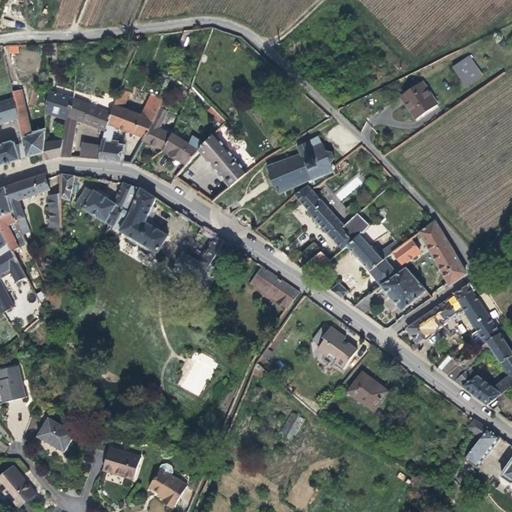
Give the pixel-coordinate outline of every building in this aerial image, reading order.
[(20,0),(5,0),(0,18),(0,21),(16,26),(24,1),(20,0)] [(221,31),(212,27),(205,46),(214,50),(221,31)] [(191,34),(184,31),(176,51),(183,55),(191,34)] [(8,45),(8,53),(19,53),(18,45),(8,45)] [(481,74),(468,55),(452,67),(465,85),(481,74)] [(290,89),(294,84),(287,78),(283,84),(285,85),(290,89)] [(421,82),(405,93),(409,99),(405,102),(417,118),(437,104),(421,82)] [(285,95),(290,89),(285,85),(280,91),(285,95)] [(144,137),(158,109),(162,99),(150,94),(141,114),(123,108),(127,91),(118,88),(111,114),(108,124),(114,126),(144,137)] [(22,89),(11,91),(13,98),(15,105),(24,103),(22,89)] [(73,100),(73,99),(49,93),(45,108),(44,114),(49,114),(50,111),(67,116),(69,116),(73,100)] [(409,99),(405,93),(400,96),(405,102),(409,99)] [(100,98),(94,97),(90,107),(84,122),(104,130),(105,130),(108,124),(111,114),(98,110),(100,98)] [(15,105),(13,98),(0,102),(0,123),(18,118),(15,105)] [(84,122),(90,107),(73,100),(69,116),(67,116),(64,139),(61,156),(73,157),(73,152),(71,151),(76,119),(84,122)] [(32,135),(24,103),(15,105),(18,118),(27,158),(42,153),(43,142),(44,131),(32,135)] [(221,125),(223,122),(208,106),(206,109),(221,125)] [(164,150),(170,134),(173,127),(161,121),(165,113),(158,109),(144,137),(142,139),(164,150)] [(221,125),(214,132),(216,134),(223,127),(224,127),(227,124),(224,121),(223,122),(221,125)] [(110,142),(114,126),(108,124),(105,130),(104,130),(101,147),(99,159),(121,162),(123,147),(116,146),(117,144),(110,142)] [(231,186),(247,172),(213,133),(204,144),(198,150),(231,186)] [(186,164),(198,150),(204,144),(191,137),(187,146),(170,134),(164,150),(186,164)] [(334,170),(336,167),(334,166),(332,166),(331,165),(335,160),(332,153),(327,152),(322,142),(321,143),(318,136),(297,146),(300,154),(267,167),(271,175),(270,176),(275,189),(276,188),(280,195),(312,181),(313,183),(335,173),(334,170)] [(61,156),(64,139),(43,142),(42,153),(43,161),(61,156)] [(0,166),(20,160),(15,143),(11,141),(0,144),(0,166)] [(82,142),(81,158),(99,159),(101,147),(82,142)] [(5,187),(12,212),(15,221),(24,218),(18,201),(49,191),(44,174),(5,187)] [(75,176),(61,174),(62,194),(62,197),(70,202),(75,176)] [(131,186),(123,183),(115,203),(95,191),(95,192),(89,189),(87,189),(78,205),(114,226),(124,209),(121,208),(131,186)] [(143,190),(131,186),(121,208),(124,209),(114,226),(132,237),(158,252),(168,236),(145,222),(156,198),(143,190)] [(371,226),(359,214),(355,218),(346,227),(309,186),(296,197),(311,213),(311,215),(343,251),(347,247),(362,235),(371,226)] [(0,189),(0,216),(12,212),(5,187),(0,189)] [(62,197),(62,194),(48,198),(50,216),(50,237),(63,235),(64,228),(62,197)] [(0,216),(0,231),(10,249),(17,245),(9,230),(18,227),(15,221),(12,212),(0,216)] [(15,221),(18,227),(22,236),(29,233),(24,218),(15,221)] [(420,232),(450,286),(465,275),(465,272),(435,221),(420,232)] [(0,231),(0,251),(2,256),(7,253),(11,251),(10,249),(0,231)] [(485,233),(477,243),(482,247),(490,237),(485,233)] [(379,254),(362,235),(347,247),(370,272),(384,259),(379,254)] [(233,247),(217,237),(199,264),(183,254),(176,265),(193,275),(187,283),(203,296),(233,247)] [(412,241),(411,239),(401,247),(392,253),(398,260),(401,265),(419,252),(415,246),(417,245),(413,240),(412,241)] [(392,253),(401,247),(396,240),(386,248),(391,254),(392,253)] [(315,242),(304,248),(310,257),(320,250),(315,242)] [(391,254),(386,248),(379,254),(384,259),(385,259),(391,254)] [(11,251),(7,253),(14,266),(18,263),(11,251)] [(323,251),(321,252),(330,261),(333,259),(328,254),(328,255),(323,251)] [(321,252),(314,258),(323,267),(330,261),(321,252)] [(398,260),(392,253),(391,254),(385,259),(389,265),(398,260)] [(314,258),(301,269),(311,276),(323,267),(314,258)] [(368,273),(380,287),(381,286),(384,283),(397,275),(389,265),(385,259),(384,259),(370,272),(368,273)] [(19,266),(18,263),(14,266),(10,268),(17,282),(26,277),(22,270),(19,266)] [(299,293),(262,267),(251,284),(287,309),(299,293)] [(401,311),(427,292),(406,269),(397,275),(384,283),(381,286),(401,311)] [(0,307),(5,316),(8,314),(6,311),(13,307),(7,295),(0,282),(0,307)] [(331,290),(342,298),(347,292),(346,291),(347,289),(345,287),(344,288),(339,284),(331,290)] [(500,334),(468,285),(447,299),(443,302),(407,328),(417,342),(433,330),(432,329),(463,307),(486,343),(500,334)] [(354,307),(364,315),(374,305),(366,297),(354,307)] [(344,348),(347,344),(343,341),(344,338),(329,328),(322,338),(324,340),(320,346),(322,348),(320,350),(324,354),(326,352),(329,355),(327,358),(341,369),(353,354),(344,348)] [(487,406),(498,398),(510,389),(511,386),(511,352),(500,334),(486,343),(458,366),(446,376),(465,389),(487,406)] [(355,350),(347,344),(344,348),(353,354),(355,350)] [(448,354),(437,368),(446,376),(458,366),(450,358),(455,351),(450,347),(446,352),(448,354)] [(199,396),(217,363),(201,354),(183,387),(199,396)] [(268,371),(260,364),(255,376),(262,379),(264,378),(268,371)] [(0,381),(0,389),(4,405),(27,398),(19,366),(0,371),(2,381),(0,381)] [(362,375),(349,393),(373,412),(387,394),(362,375)] [(511,391),(510,389),(498,398),(506,408),(511,402),(511,391)] [(302,419),(290,412),(278,433),(291,440),(302,419)] [(77,435),(50,419),(39,438),(65,455),(77,435)] [(482,438),(488,430),(475,421),(469,429),(482,438)] [(477,468),(500,438),(488,430),(482,438),(465,459),(477,468)] [(142,457),(110,450),(105,472),(136,480),(139,468),(142,457)] [(511,450),(496,474),(506,480),(506,479),(511,482),(511,450)] [(164,463),(160,469),(162,471),(151,488),(167,499),(165,501),(173,507),(177,501),(179,502),(189,485),(173,475),(176,470),(176,465),(173,462),(167,462),(164,463)] [(12,467),(9,470),(20,483),(22,480),(12,467)] [(20,483),(9,470),(0,477),(0,490),(14,508),(33,493),(22,480),(20,483)] [(33,493),(14,508),(17,511),(35,496),(33,493)]
